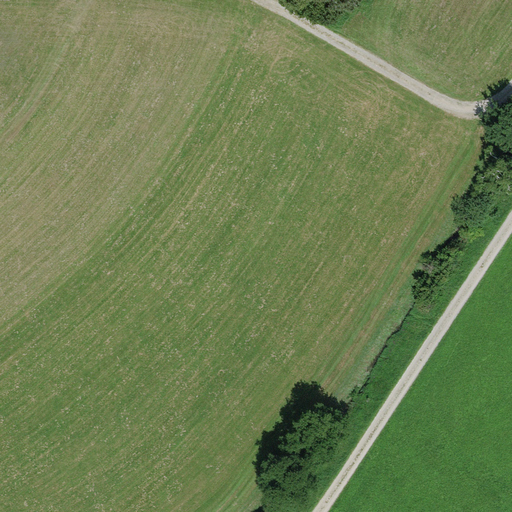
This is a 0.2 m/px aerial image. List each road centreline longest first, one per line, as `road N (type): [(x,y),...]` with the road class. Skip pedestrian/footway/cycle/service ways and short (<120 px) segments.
road 1 (track): [(325,511),(511,234)]
road 2 (track): [(511,95),(477,111),(443,101),(260,0)]
